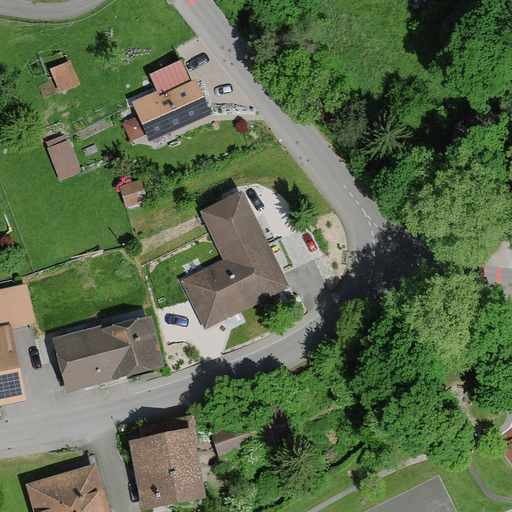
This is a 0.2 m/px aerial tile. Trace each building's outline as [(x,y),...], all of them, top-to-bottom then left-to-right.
[(78,89),(68,66),(49,75),(59,98),(78,89)] [(181,66),(151,79),(158,96),(132,106),(138,122),(121,128),(128,144),(145,137),(148,144),(210,119),(196,84),(190,87),(181,66)] [(79,175),(68,144),(63,146),(61,141),(44,147),(57,183),(79,175)] [(147,204),(140,185),(117,193),(124,212),(147,204)] [(290,295),(246,197),(203,216),(224,263),(182,281),(205,333),(290,295)] [(34,327),(26,288),(0,292),(0,411),(29,406),(14,331),(34,327)] [(167,372),(152,321),(107,334),(105,329),(53,343),(68,395),(126,379),(127,383),(167,372)] [(291,443),(280,406),(208,426),(219,463),(291,443)] [(208,501),(194,418),(160,423),(163,439),(130,445),(142,511),(208,501)] [(109,511),(97,469),(26,490),(32,511),(109,511)]
